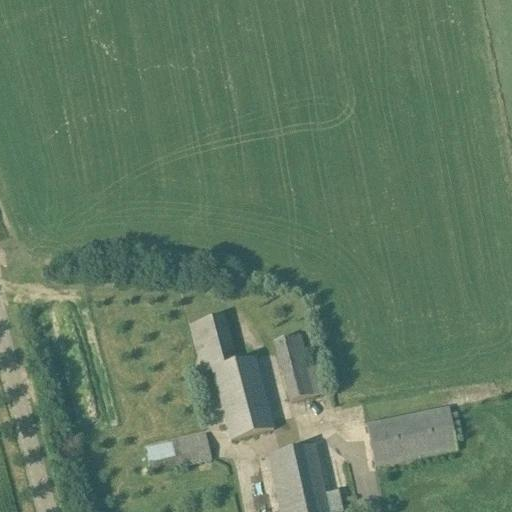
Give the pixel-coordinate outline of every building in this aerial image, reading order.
[(254,360),(236,365),(223,317),(189,326),(201,374),(210,372),(229,444),(273,432),(254,360)] [(305,364),(297,331),(297,328),(271,335),(288,403),(324,394),(316,361),(305,364)] [(375,469),(457,453),(449,410),(366,425),(375,469)] [(150,476),(211,462),(205,436),(144,450),(150,476)] [(341,511),(338,492),(325,495),(314,447),(266,457),(276,511),(341,511)]
